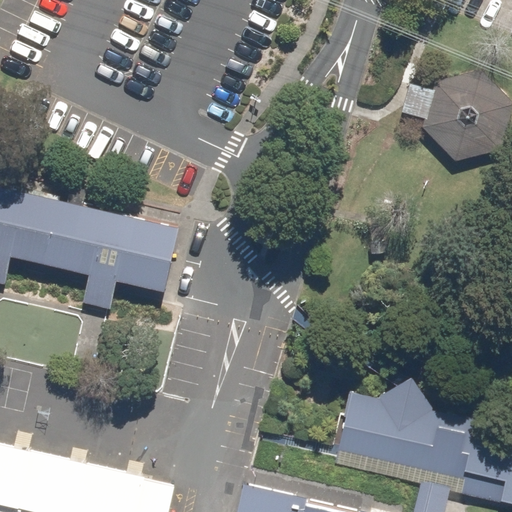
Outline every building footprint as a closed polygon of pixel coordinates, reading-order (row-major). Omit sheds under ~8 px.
[(505,142),(511,109),(511,97),(482,69),(440,81),(427,125),(458,157),(505,142)] [(0,178),(0,278),(9,281),(16,253),(90,271),(83,298),(113,306),(120,278),(164,288),(180,221),(0,178)] [(511,498),(511,420),(427,401),(430,389),(384,378),(381,391),(356,385),(339,459),(511,498)] [(0,436),(0,495),(16,498),(12,511),(173,511),(181,474),(0,436)] [(402,511),(246,477),(238,511),(402,511)]
